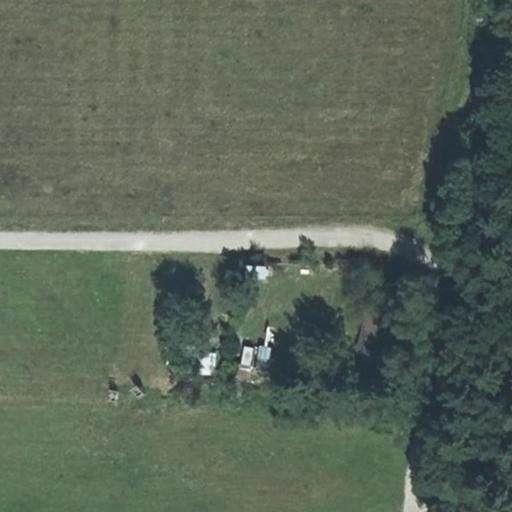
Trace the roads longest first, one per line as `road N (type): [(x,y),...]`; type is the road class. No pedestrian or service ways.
road 1 (track): [(0,241),(402,246),(432,258),(445,301),(415,511)]
road 2 (track): [(442,275),(503,0)]
